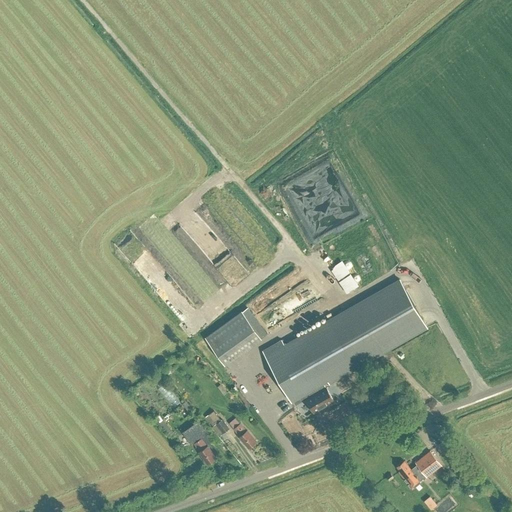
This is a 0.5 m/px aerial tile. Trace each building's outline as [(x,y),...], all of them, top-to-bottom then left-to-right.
[(262,296),(266,302),(304,275),(300,269),(262,296)] [(303,307),(319,299),(308,278),(299,282),(302,289),(255,314),(264,331),(274,326),(279,336),(310,319),(303,307)] [(281,339),(263,349),(274,370),(277,375),(293,404),(304,398),(305,397),(314,411),(334,399),(326,386),(318,391),(316,388),(328,381),(330,384),(357,369),(380,356),(428,328),(400,278),(341,312),(328,319),(284,344),(281,339)] [(327,298),(313,305),(317,314),(331,306),(327,298)] [(239,310),(256,335),(261,332),(244,307),(239,310)] [(230,427),(222,418),(221,419),(214,410),(205,416),(213,425),(212,426),(219,435),(230,427)] [(248,447),(256,441),(247,430),(246,431),(236,418),(230,423),(240,436),(239,436),(248,447)] [(215,457),(206,445),(200,437),(201,436),(198,431),(201,429),(196,422),(183,432),(190,442),(192,441),(199,451),(198,451),(207,463),(215,457)] [(456,454),(449,446),(444,439),(437,445),(449,459),(456,454)] [(428,474),(442,463),(430,449),(416,460),(420,465),(415,469),(415,468),(413,469),(404,458),(397,465),(400,469),(398,470),(413,487),(423,478),(422,478),(427,473),(428,474)] [(420,500),(427,509),(433,505),(426,495),(420,500)]
